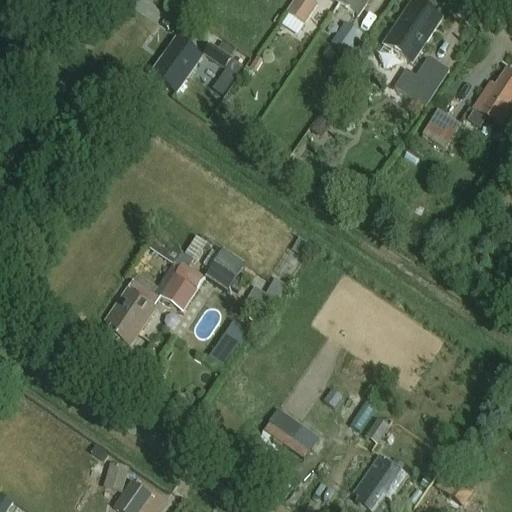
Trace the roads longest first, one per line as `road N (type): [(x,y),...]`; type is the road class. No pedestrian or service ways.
road 1 (residential): [(252,511),(0,335)]
road 2 (residential): [(0,172),(118,0)]
